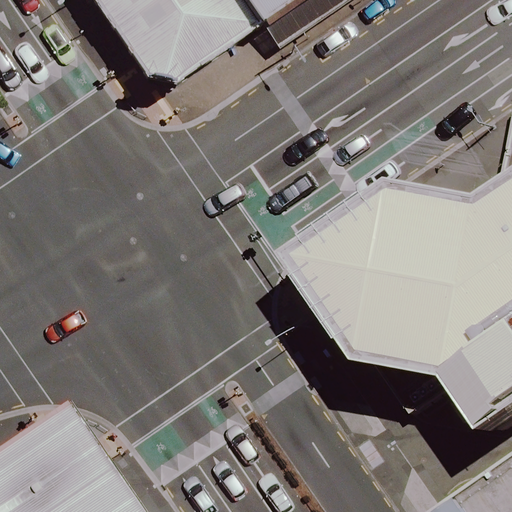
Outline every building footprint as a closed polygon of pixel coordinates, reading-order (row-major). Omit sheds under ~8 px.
[(94,0),(151,81),(171,89),(261,28),(241,0),(94,0)] [(241,0),(261,28),(298,0),(241,0)] [(416,188),(309,261),(381,366),(469,383),(505,436),(511,431),(511,198),(506,203),(416,188)] [(57,422),(0,460),(0,511),(131,511),(70,424),(65,416),(57,422)] [(511,511),(511,482),(468,511),(511,511)]
